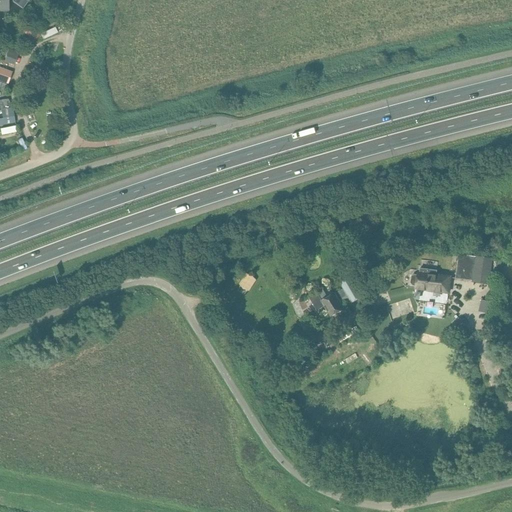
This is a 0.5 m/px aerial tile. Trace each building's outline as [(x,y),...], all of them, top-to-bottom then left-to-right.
[(0,0),(0,10),(10,10),(10,0),(0,0)] [(23,10),(29,0),(12,0),(12,2),(23,10)] [(44,38),(59,32),(56,27),(41,33),(44,38)] [(33,29),(27,34),(33,42),(39,36),(33,29)] [(17,55),(13,53),(8,51),(4,60),(13,64),(17,55)] [(11,72),(7,71),(0,68),(0,80),(8,83),(11,72)] [(15,127),(14,127),(0,129),(0,131),(1,135),(16,133),(15,127)] [(460,254),(457,277),(474,279),(473,282),(489,284),(493,258),(477,256),(460,254)] [(414,275),(411,277),(410,283),(412,285),(415,286),(415,289),(448,293),(450,276),(438,275),(438,276),(435,276),(436,271),(419,269),(418,274),(417,273),(416,275),(414,275)] [(353,301),(353,302),(362,297),(352,280),(350,276),(339,282),(341,286),(351,302),(353,301)] [(344,308),(335,292),(327,297),(322,288),(309,297),(317,311),(324,306),(330,316),(337,312),(339,313),(342,311),(343,309),(344,308)] [(490,301),(481,299),(479,310),(487,312),(490,301)] [(465,325),(458,318),(454,322),(460,329),(465,325)] [(344,340),(359,331),(357,326),(341,335),(344,340)]
